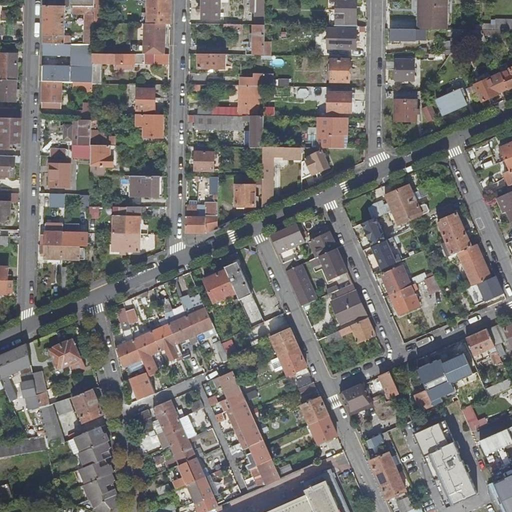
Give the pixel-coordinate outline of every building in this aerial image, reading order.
[(145,0),(145,23),(165,23),(169,23),(169,0),(145,0)] [(200,0),(201,19),(220,19),(220,0),(200,0)] [(257,12),(256,25),(265,25),(265,12),(265,5),(265,0),(251,0),(251,12),(257,12)] [(335,0),(336,12),(336,26),(356,26),(356,0),(335,0)] [(406,9),(406,28),(425,29),(433,29),(433,0),(408,0),(408,9),(406,9)] [(44,5),(43,43),(65,44),(65,36),(66,6),(49,5),(44,5)] [(85,13),(85,44),(93,44),(94,22),(94,6),(73,6),(73,13),(85,13)] [(511,20),(495,20),(495,30),(500,30),(511,30),(511,20)] [(130,45),(130,54),(164,54),(165,23),(145,23),(144,23),(144,45),(130,45)] [(253,47),(246,47),(246,55),(265,55),(265,42),(265,25),(256,25),(254,25),(253,34),(251,35),(250,46),(253,46),(253,47)] [(391,28),(390,39),(414,40),(414,39),(425,40),(425,29),(406,28),(391,28)] [(337,29),(337,48),(341,48),(341,55),(355,55),(355,49),(356,48),(356,29),(337,29)] [(439,41),(439,54),(450,54),(451,52),(456,45),(462,36),(466,30),(451,29),(450,41),(439,41)] [(43,43),(43,55),(57,55),(71,55),(71,44),(69,44),(65,44),(43,43)] [(71,55),(70,68),(93,68),(93,54),(93,44),(85,44),(71,44),(71,55)] [(451,52),(454,58),(460,55),(456,45),(451,52)] [(0,53),(0,79),(17,80),(17,54),(0,53)] [(93,68),(92,82),(92,84),(102,84),(103,64),(115,64),(135,64),(168,65),(169,54),(164,54),(130,54),(93,54),(93,68)] [(198,54),(197,68),(225,69),(225,55),(198,54)] [(57,55),(57,68),(70,68),(71,55),(57,55)] [(332,59),(331,82),(350,82),(350,59),(332,59)] [(395,60),(395,80),(413,80),(413,60),(395,60)] [(511,60),(498,67),(499,68),(501,72),(511,67),(511,60)] [(42,67),(42,81),(62,81),(92,82),(93,68),(70,68),(57,68),(42,67)] [(511,67),(501,72),(508,88),(509,89),(511,87),(511,67)] [(499,68),(481,76),(483,80),(501,72),(499,68)] [(473,85),(481,102),(499,94),(498,93),(508,88),(501,72),(483,80),(482,81),(481,79),(479,80),(480,82),(473,85)] [(264,75),(264,85),(264,86),(272,86),(272,75),(264,75)] [(0,79),(0,101),(16,101),(17,80),(0,79)] [(42,81),(42,102),(62,102),(62,81),(42,81)] [(137,98),(134,98),(134,101),(136,101),(136,110),(155,111),(155,84),(129,84),(129,90),(136,90),(137,98)] [(239,86),(238,113),(258,114),(259,86),(257,86),(240,86),(239,86)] [(436,99),(442,113),(466,102),(463,96),(460,89),(454,91),(453,90),(452,90),(451,88),(447,89),(449,93),(436,99)] [(329,93),(329,112),(352,112),(352,93),(329,93)] [(395,100),(395,121),(416,121),(416,100),(395,100)] [(422,108),(428,122),(437,118),(431,104),(422,108)] [(0,108),(0,117),(21,118),(21,109),(0,108)] [(48,109),(48,118),(61,118),(61,109),(48,109)] [(145,129),(145,137),(163,137),(163,115),(136,115),(136,124),(145,125),(145,129)] [(194,115),(194,123),(194,129),(242,130),(242,119),(250,119),(250,146),(263,146),(263,116),(233,115),(223,115),(214,115),(211,115),(197,115),(194,115)] [(263,116),(263,146),(263,147),(275,147),(275,116),(274,116),(263,116)] [(0,148),(20,149),(21,118),(0,117),(0,148)] [(320,117),(320,147),(344,147),(344,130),(348,130),(348,118),(320,117)] [(81,120),(80,136),(80,157),(90,158),(91,145),(91,132),(91,128),(91,120),(81,120)] [(91,132),(91,145),(103,145),(103,139),(103,132),(96,132),(91,132)] [(511,142),(501,148),(506,160),(511,157),(511,142)] [(91,145),(90,158),(90,175),(106,176),(106,166),(113,166),(113,156),(116,156),(116,145),(115,145),(103,145),(91,145)] [(263,184),(263,207),(274,202),(274,159),(274,156),(284,156),(284,158),(285,158),(302,159),(302,153),(302,147),(275,147),(263,147),(263,177),(263,184)] [(51,148),(50,156),(67,157),(67,149),(51,148)] [(305,159),(306,160),(302,161),(302,179),(312,174),(311,172),(318,169),(319,171),(320,172),(330,168),(322,151),(305,159)] [(195,152),(195,171),(213,171),(213,152),(195,152)] [(0,155),(0,175),(14,176),(15,162),(20,162),(20,155),(14,155),(0,155)] [(50,163),(49,188),(69,188),(70,164),(50,163)] [(142,185),(141,196),(161,196),(161,176),(130,176),(130,185),(142,185)] [(418,190),(421,197),(443,187),(439,177),(417,187),(418,190)] [(397,190),(404,205),(416,200),(413,193),(409,184),(397,190)] [(130,185),(130,196),(141,196),(142,185),(130,185)] [(236,185),(236,206),(256,206),(256,185),(251,185),(236,185)] [(388,203),(384,205),(387,212),(391,210),(404,205),(397,190),(385,196),(388,203)] [(418,190),(413,193),(416,200),(421,197),(418,190)] [(511,191),(497,198),(511,232),(511,191)] [(19,202),(19,193),(0,192),(0,221),(10,221),(10,202),(19,202)] [(185,206),(185,232),(206,232),(218,227),(218,192),(214,192),(214,202),(207,202),(207,205),(197,206),(189,206),(185,206)] [(50,196),(50,204),(63,204),(63,196),(50,196)] [(404,205),(410,219),(427,212),(428,210),(426,204),(423,203),(418,206),(416,200),(404,205)] [(375,204),(380,215),(387,212),(384,205),(382,201),(375,204)] [(436,210),(439,217),(454,210),(451,204),(436,210)] [(391,210),(398,225),(410,219),(404,205),(391,210)] [(126,214),(126,233),(140,234),(140,216),(132,216),(132,206),(127,206),(126,214)] [(146,207),(132,206),(132,216),(140,216),(146,216),(146,207)] [(113,216),(113,233),(126,233),(126,214),(124,214),(124,216),(113,216)] [(438,222),(447,243),(444,245),(449,256),(455,253),(458,252),(472,246),(457,214),(438,222)] [(366,221),(353,227),(356,234),(370,229),(366,221)] [(271,236),(279,253),(305,242),(304,238),(308,236),(306,231),(302,233),(297,224),(271,236)] [(41,245),(41,253),(44,253),(44,258),(53,259),(53,263),(62,263),(62,259),(87,260),(88,248),(82,248),(82,244),(80,244),(80,233),(45,231),(45,242),(42,243),(42,245),(41,245)] [(330,232),(312,240),(319,254),(316,255),(317,258),(337,248),(330,232)] [(105,247),(105,260),(120,261),(121,250),(123,251),(123,253),(125,253),(126,233),(113,233),(112,247),(105,247)] [(126,233),(125,253),(128,253),(128,251),(139,251),(140,234),(126,233)] [(372,246),(380,263),(394,257),(386,240),(372,246)] [(458,252),(462,262),(481,254),(476,244),(472,246),(458,252)] [(317,258),(310,260),(313,267),(323,263),(330,280),(348,272),(337,248),(317,258)] [(462,262),(473,286),(491,278),(481,254),(462,262)] [(296,258),(284,264),(287,271),(299,266),(296,258)] [(227,269),(237,292),(253,327),(265,321),(238,261),(226,266),(227,269)] [(287,271),(303,306),(316,300),(311,287),(312,286),(302,264),(299,266),(287,271)] [(402,265),(382,274),(391,294),(411,285),(402,265)] [(0,266),(0,279),(10,280),(10,278),(8,278),(8,267),(0,266)] [(205,279),(215,302),(237,292),(227,269),(205,279)] [(432,269),(413,278),(415,283),(416,283),(425,279),(435,274),(432,269)] [(425,279),(432,293),(441,289),(435,275),(435,274),(425,279)] [(473,286),(471,287),(479,304),(504,293),(496,276),(491,278),(473,286)] [(0,279),(0,292),(8,293),(8,287),(12,287),(12,280),(10,280),(0,279)] [(345,297),(332,303),(341,323),(354,317),(355,319),(367,314),(353,283),(341,289),(345,297)] [(391,294),(400,314),(420,305),(414,291),(418,289),(416,283),(415,283),(411,285),(391,294)] [(170,323),(175,333),(192,326),(188,315),(187,316),(184,307),(183,306),(174,310),(163,287),(156,290),(169,319),(171,323),(170,323)] [(188,315),(192,326),(210,317),(204,304),(194,309),(188,295),(181,297),(186,306),(184,307),(187,316),(188,315)] [(471,301),(461,306),(464,312),(474,308),(471,301)] [(135,339),(140,349),(158,341),(153,331),(152,332),(143,336),(139,326),(135,327),(133,323),(140,321),(134,308),(126,311),(129,321),(134,339),(135,339)] [(192,326),(196,335),(207,330),(209,335),(216,331),(210,317),(192,326)] [(352,325),(337,331),(326,336),(331,345),(344,339),(343,336),(354,331),(359,342),(376,334),(368,317),(352,325)] [(128,342),(116,348),(121,358),(140,349),(135,339),(134,339),(129,321),(122,323),(128,342)] [(253,327),(255,331),(267,326),(265,321),(253,327)] [(338,327),(339,328),(336,329),(337,331),(352,325),(350,321),(338,327)] [(153,331),(158,341),(175,333),(170,323),(164,326),(153,331)] [(502,323),(488,329),(495,345),(508,339),(511,347),(511,325),(505,328),(502,323)] [(175,333),(179,343),(189,338),(196,335),(192,326),(175,333)] [(272,337),(280,356),(299,348),(291,328),(280,333),(272,337)] [(488,329),(466,339),(474,356),(491,348),(498,363),(502,361),(495,345),(488,329)] [(222,345),(227,357),(251,346),(244,331),(220,341),(222,345)] [(166,349),(170,359),(175,357),(182,354),(178,343),(179,343),(175,333),(158,341),(162,350),(166,349)] [(189,338),(192,343),(198,340),(196,335),(189,338)] [(61,343),(66,354),(78,349),(73,339),(69,341),(68,340),(61,343)] [(158,341),(140,349),(143,359),(142,359),(143,362),(146,368),(147,372),(148,374),(158,370),(153,358),(156,357),(154,354),(161,351),(162,350),(158,341)] [(50,350),(59,369),(63,367),(64,368),(71,364),(66,354),(61,343),(54,347),(55,348),(50,350)] [(0,355),(0,377),(4,387),(11,401),(17,398),(9,379),(15,377),(14,373),(17,372),(19,375),(21,374),(19,371),(32,365),(27,344),(0,355)] [(216,348),(222,361),(228,358),(227,357),(222,345),(216,348)] [(280,356),(289,375),(307,367),(299,348),(280,356)] [(78,349),(66,354),(71,364),(75,373),(86,367),(78,349)] [(140,349),(121,358),(124,367),(135,362),(142,359),(143,359),(140,349)] [(186,352),(191,367),(199,364),(194,349),(186,352)] [(464,354),(473,373),(477,370),(469,352),(464,354)] [(442,363),(451,383),(473,373),(464,354),(464,353),(442,363)] [(135,362),(137,369),(138,371),(146,368),(143,362),(142,359),(135,362)] [(124,367),(127,373),(137,369),(135,362),(124,367)] [(416,364),(419,372),(425,369),(422,362),(416,364)] [(214,379),(217,386),(222,383),(228,396),(242,390),(239,383),(236,376),(236,375),(233,369),(214,379)] [(34,375),(40,407),(52,404),(55,403),(53,395),(48,396),(42,370),(33,372),(34,375)] [(139,374),(144,388),(141,390),(144,397),(154,393),(150,382),(148,374),(147,372),(139,374)] [(236,376),(239,383),(247,380),(244,372),(236,376)] [(380,377),(388,395),(398,390),(390,372),(380,377)] [(22,382),(25,397),(26,397),(29,409),(40,407),(34,375),(25,376),(26,381),(22,382)] [(511,383),(510,379),(486,390),(489,397),(511,386),(511,383)] [(302,380),(290,384),(292,390),(304,385),(302,380)] [(300,388),(303,396),(317,390),(314,383),(300,388)] [(341,394),(349,412),(372,402),(364,384),(341,394)] [(257,388),(244,394),(246,399),(253,396),(259,394),(257,388)] [(73,397),(84,421),(103,413),(93,389),(84,393),(73,397)] [(228,396),(228,397),(220,401),(225,410),(232,407),(232,406),(246,400),(246,399),(244,394),(242,390),(228,396)] [(415,395),(422,410),(434,405),(427,390),(415,395)] [(216,395),(208,399),(211,405),(219,401),(216,395)] [(246,400),(250,409),(258,406),(253,396),(246,399),(246,400)] [(303,402),(304,405),(302,406),(310,425),(329,416),(321,397),(314,401),(312,398),(303,402)] [(58,402),(62,413),(73,410),(69,398),(58,402)] [(163,403),(171,423),(180,419),(184,417),(181,409),(177,411),(171,400),(163,403)] [(231,417),(236,428),(241,426),(241,425),(255,419),(250,409),(246,400),(232,406),(232,407),(225,410),(225,412),(233,408),(236,415),(231,417)] [(191,407),(194,412),(203,408),(204,408),(201,402),(191,407)] [(154,407),(160,419),(153,423),(156,429),(163,426),(163,427),(164,429),(172,425),(171,423),(163,403),(154,407)] [(40,407),(46,434),(49,448),(65,442),(52,404),(40,407)] [(187,415),(191,423),(206,416),(203,408),(194,412),(187,415)] [(136,416),(139,423),(153,417),(149,409),(136,416)] [(225,412),(217,416),(219,422),(228,418),(225,412)] [(310,425),(319,443),(338,435),(329,416),(310,425)] [(449,505),(479,493),(448,418),(418,431),(449,505)] [(171,423),(172,425),(180,443),(189,439),(195,437),(197,436),(193,427),(185,430),(180,419),(171,423)] [(228,445),(232,453),(241,449),(250,445),(249,444),(263,438),(255,419),(241,425),(241,426),(243,431),(238,434),(242,442),(234,445),(228,445)] [(164,429),(165,432),(159,435),(165,449),(171,446),(172,447),(180,443),(172,425),(164,429)] [(98,428),(72,439),(78,453),(108,440),(110,440),(107,433),(105,433),(104,432),(100,430),(99,430),(98,428)] [(197,436),(195,437),(197,440),(208,435),(206,432),(206,431),(197,436)] [(381,434),(385,441),(391,438),(388,431),(381,434)] [(0,457),(49,448),(46,434),(27,438),(0,442),(0,457)] [(367,440),(371,447),(385,441),(381,434),(367,440)] [(246,453),(249,462),(245,464),(247,469),(251,467),(272,457),(266,444),(263,438),(249,444),(250,445),(252,450),(246,453)] [(180,443),(188,462),(197,458),(204,455),(201,447),(194,450),(189,439),(180,443)] [(108,440),(78,453),(76,454),(82,468),(103,459),(106,458),(108,457),(107,454),(108,453),(109,450),(109,448),(111,447),(108,440)] [(172,447),(177,458),(167,462),(169,469),(180,465),(188,462),(180,443),(172,447)] [(371,461),(379,480),(398,472),(390,453),(371,461)] [(259,480),(257,481),(260,487),(267,484),(267,485),(269,485),(269,484),(269,483),(281,478),(278,472),(272,457),(251,467),(254,474),(256,479),(258,478),(259,480)] [(188,462),(197,480),(210,474),(207,467),(202,469),(197,458),(188,462)] [(82,468),(77,470),(83,485),(112,473),(114,472),(111,464),(109,465),(109,464),(105,462),(104,462),(103,459),(82,468)] [(180,465),(184,476),(188,483),(197,480),(188,462),(180,465)] [(291,466),(278,472),(281,478),(294,472),(291,466)] [(300,482),(306,494),(265,511),(348,511),(329,468),(300,482)] [(379,480),(388,499),(406,491),(398,472),(379,480)] [(81,486),(87,501),(113,490),(112,487),(113,486),(114,482),(113,481),(115,479),(112,473),(83,485),(81,486)] [(197,480),(206,500),(215,497),(219,495),(210,474),(197,480)] [(169,475),(158,480),(160,485),(172,480),(169,475)] [(511,511),(511,477),(496,485),(497,487),(508,511),(511,511)] [(174,490),(182,508),(196,502),(197,503),(206,500),(197,480),(188,483),(188,484),(185,485),(174,490)] [(0,485),(0,499),(12,495),(8,483),(0,485)] [(113,490),(87,501),(90,508),(99,511),(99,510),(104,511),(110,511),(112,508),(119,507),(118,493),(114,494),(113,490)] [(206,500),(197,503),(200,511),(218,504),(224,502),(221,494),(219,495),(215,497),(206,500)] [(396,502),(399,511),(407,511),(413,509),(408,497),(396,502)]
